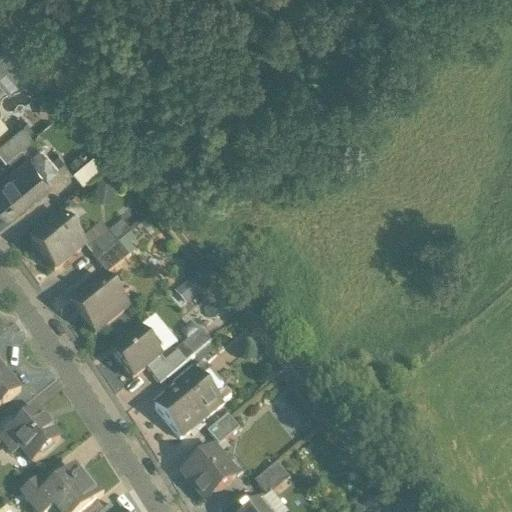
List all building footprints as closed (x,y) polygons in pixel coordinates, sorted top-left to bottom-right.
[(0,77),(23,59),(10,41),(0,49),(0,77)] [(23,59),(0,77),(0,86),(4,91),(6,94),(33,72),(23,59)] [(40,102),(39,118),(56,119),(67,111),(60,103),(40,102)] [(23,127),(0,145),(0,155),(5,162),(32,139),(23,127)] [(57,169),(40,148),(28,158),(45,179),(57,169)] [(94,154),(75,171),(85,182),(104,165),(94,154)] [(45,179),(28,158),(18,167),(0,181),(0,207),(7,217),(48,183),(45,179)] [(113,184),(102,181),(98,200),(109,202),(113,184)] [(64,214),(72,227),(84,219),(76,206),(64,214)] [(84,249),(60,220),(30,245),(53,274),(84,249)] [(108,234),(86,252),(95,263),(117,245),(108,234)] [(117,245),(95,263),(106,277),(129,259),(117,245)] [(100,279),(69,305),(94,336),(126,311),(100,279)] [(187,302),(199,291),(189,280),(177,291),(187,302)] [(157,317),(143,326),(161,356),(176,347),(157,317)] [(160,360),(139,333),(109,357),(130,384),(160,360)] [(0,410),(20,394),(7,379),(6,380),(0,373),(0,410)] [(207,390),(194,374),(173,391),(175,393),(154,411),(179,442),(230,400),(215,383),(207,390)] [(58,441),(35,414),(1,442),(1,443),(11,455),(12,454),(19,448),(31,463),(58,441)] [(238,432),(227,419),(207,435),(218,449),(238,432)] [(437,459),(410,426),(395,439),(422,471),(437,459)] [(235,479),(213,452),(182,477),(205,504),(235,479)] [(288,482),(275,467),(254,484),(266,500),(288,482)] [(73,478),(69,472),(46,491),(28,506),(33,511),(50,511),(52,511),(53,511),(83,511),(103,496),(92,483),(88,486),(78,474),(73,478)] [(46,491),(37,481),(20,495),(28,506),(46,491)] [(259,511),(256,508),(262,503),(261,502),(248,511),(259,511)]
